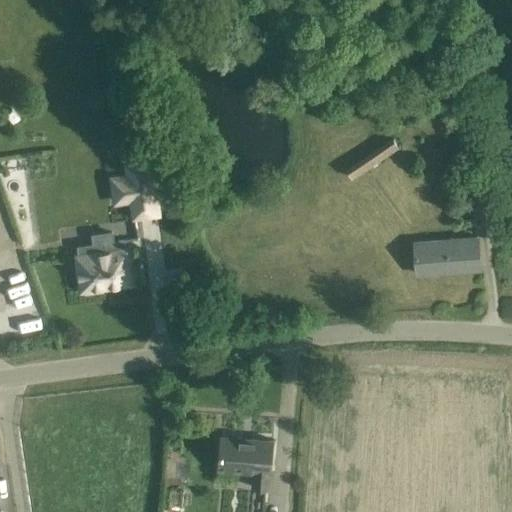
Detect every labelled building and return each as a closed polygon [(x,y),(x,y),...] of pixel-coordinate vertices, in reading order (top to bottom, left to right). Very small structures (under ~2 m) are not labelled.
[(399,146),(394,139),(348,170),(353,177),(399,146)] [(128,164),(133,203),(157,200),(152,161),(128,164)] [(487,184),(473,185),(474,193),(488,191),(487,184)] [(491,204),(476,205),(478,234),(493,233),(491,204)] [(78,257),(82,289),(85,288),(85,291),(101,289),(101,286),(129,282),(122,239),(112,241),(111,232),(92,234),(95,254),(78,257)] [(480,269),(477,238),(415,243),(417,273),(418,273),(418,269),(447,267),(447,271),(480,269)] [(273,440),(221,436),(219,469),(252,472),(251,487),(269,489),(273,440)]
